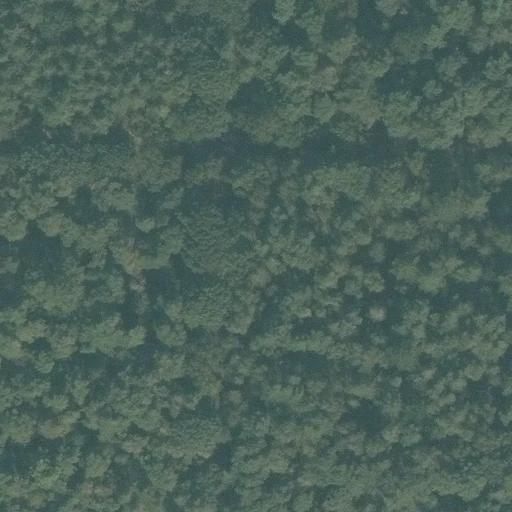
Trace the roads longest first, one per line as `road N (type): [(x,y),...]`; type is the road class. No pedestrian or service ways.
road 1 (track): [(217,153),(511,158)]
road 2 (track): [(0,145),(217,153)]
road 3 (track): [(511,49),(389,29),(359,0)]
